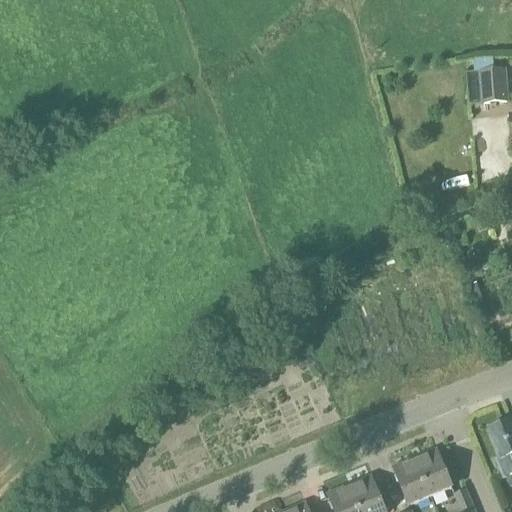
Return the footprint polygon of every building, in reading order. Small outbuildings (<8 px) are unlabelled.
[(505,72),(479,73),(481,107),(507,106),(505,72)] [(511,423),(490,433),(501,461),(497,462),(504,479),(511,476),(511,423)] [(436,453),(415,462),(430,500),(452,491),(436,453)] [(409,509),(430,500),(415,462),(393,470),(409,509)] [(384,511),(371,480),(349,489),(358,511),(384,511)] [(333,511),(358,511),(349,489),(328,497),(333,511)] [(473,511),(466,492),(454,497),(460,511),(473,511)]
